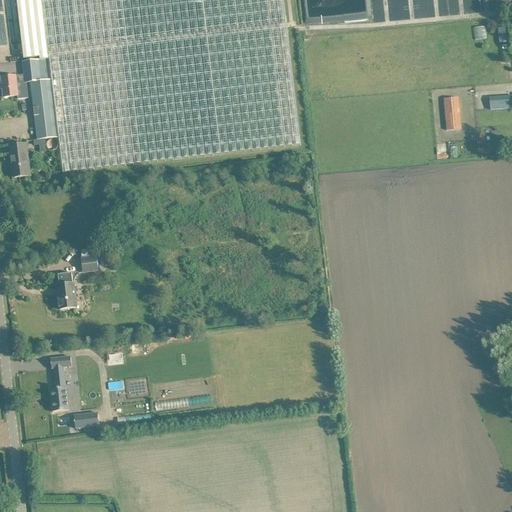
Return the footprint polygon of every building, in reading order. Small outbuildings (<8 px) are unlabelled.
[(24,75),(1,77),(3,98),(13,97),(18,96),(18,100),(28,99),(27,83),(18,83),(17,81),(26,80),(26,82),(29,82),(37,141),(57,138),(59,138),(63,173),(300,145),(283,0),(16,0),(24,59),(40,57),(40,61),(23,62),(24,75)] [(482,35),(491,35),(490,23),(482,23),(482,35)] [(505,27),(498,28),(499,43),(507,42),(505,27)] [(498,97),(489,98),(490,111),(499,110),(498,97)] [(461,130),(458,98),(444,99),(447,131),(461,130)] [(12,163),(13,178),(30,176),(27,144),(8,146),(10,163),(12,163)] [(96,249),(81,251),(81,258),(83,273),(99,271),(97,256),(96,249)] [(108,257),(100,258),(102,267),(110,266),(108,257)] [(75,284),(73,284),(72,274),(58,275),(60,286),(57,286),(60,310),(70,309),(77,308),(75,284)] [(71,366),(71,357),(51,359),(51,360),(52,369),(54,369),(54,375),(65,373),(64,368),(72,367),(71,366)] [(65,380),(55,381),(57,389),(50,389),(52,412),(69,410),(67,388),(66,388),(65,380)] [(156,401),(120,401),(120,409),(156,409),(156,401)] [(98,413),(74,416),(76,429),(100,427),(98,413)]
